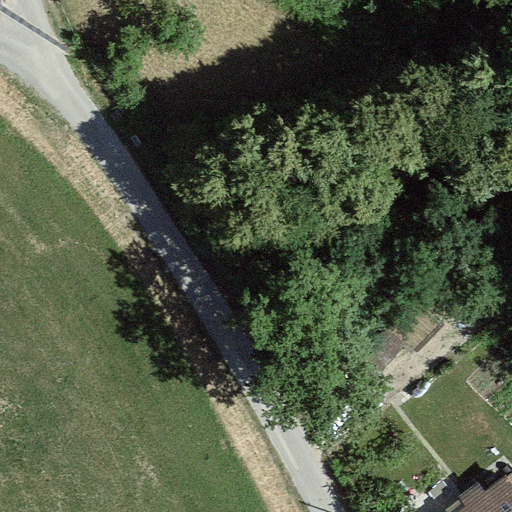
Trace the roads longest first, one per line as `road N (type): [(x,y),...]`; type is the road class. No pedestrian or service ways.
road 1 (track): [(319,511),(136,188),(28,71)]
road 2 (track): [(289,457),(448,333)]
